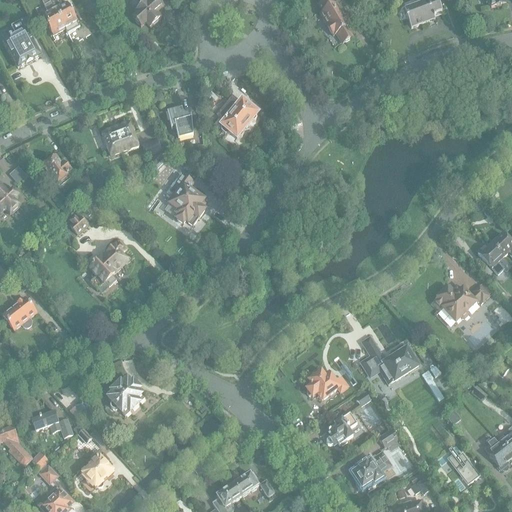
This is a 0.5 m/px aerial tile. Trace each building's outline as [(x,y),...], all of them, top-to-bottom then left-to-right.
[(52,37),(65,31),(47,0),(46,0),(42,2),(45,6),(44,7),(48,15),(42,18),(52,37)] [(67,5),(61,8),(56,0),(47,0),(65,31),(68,36),(80,29),(67,5)] [(157,15),(165,9),(156,0),(145,0),(143,2),(146,4),(136,13),(139,15),(133,20),(141,29),(146,25),(151,30),(162,20),(157,15)] [(329,0),(318,7),(322,14),(319,16),(333,39),(337,37),(342,46),(352,39),(347,32),(351,30),(350,28),(353,27),(346,16),(344,17),(336,5),(333,7),(329,0)] [(433,16),(442,13),(436,0),(419,0),(422,5),(405,11),(412,30),(435,22),(433,16)] [(506,6),(504,0),(488,0),(490,6),(491,10),(494,9),(506,6)] [(18,70),(41,58),(22,22),(12,27),(17,37),(4,44),(18,70)] [(239,143),(237,141),(238,139),(241,139),(244,136),(243,134),(251,124),(255,124),(257,121),(256,118),(258,116),(250,110),(250,108),(247,106),(245,106),(242,103),(237,109),(233,106),(231,106),(222,117),(222,120),(224,121),(219,127),(221,128),(220,129),(221,134),(224,136),(221,140),(233,150),(239,143)] [(178,140),(193,137),(191,112),(183,114),(182,110),(167,113),(171,130),(176,129),(178,140)] [(132,128),(130,128),(129,125),(101,136),(102,139),(102,141),(104,147),(106,148),(108,154),(119,150),(120,153),(121,152),(122,156),(139,149),(133,134),(134,132),(132,128)] [(147,159),(162,153),(157,142),(142,148),(147,159)] [(152,176),(167,162),(161,155),(145,169),(152,176)] [(68,176),(71,173),(64,164),(61,167),(55,158),(49,163),(48,162),(47,162),(43,165),(42,166),(43,167),(42,168),(56,187),(57,186),(60,190),(66,185),(63,181),(69,177),(68,176)] [(208,206),(204,203),(205,202),(188,190),(193,184),(183,177),(175,189),(179,192),(175,198),(173,197),(168,204),(178,212),(175,216),(178,218),(175,221),(182,226),(185,223),(191,228),(197,219),(199,221),(205,212),(204,211),(208,206)] [(85,178),(81,182),(86,188),(90,185),(85,178)] [(11,216),(20,207),(15,202),(19,198),(13,191),(8,195),(3,190),(0,192),(0,213),(2,215),(6,211),(11,216)] [(57,223),(51,216),(46,221),(52,227),(57,223)] [(78,237),(88,229),(79,219),(77,222),(75,220),(70,224),(72,226),(70,228),(78,237)] [(511,260),(511,246),(503,237),(491,248),(504,262),(509,257),(511,260)] [(111,279),(128,263),(121,257),(127,251),(119,243),(117,243),(114,245),(114,248),(101,261),(99,260),(95,264),(96,265),(90,272),(97,279),(91,284),(102,295),(115,283),(111,279)] [(504,262),(491,248),(489,250),(487,248),(478,256),(492,272),(504,262)] [(0,286),(6,294),(16,285),(8,276),(0,283),(0,286)] [(481,306),(489,299),(480,288),(474,294),(475,295),(472,298),(467,292),(464,295),(458,288),(452,293),(449,289),(446,292),(442,292),(439,294),(438,299),(432,305),(439,313),(442,311),(455,325),(460,320),(464,321),(468,317),(468,314),(479,304),(481,306)] [(29,321),(37,315),(25,301),(3,318),(14,333),(21,327),(22,329),(24,330),(27,330),(31,327),(31,324),(30,322),(29,321)] [(388,387),(418,368),(405,348),(384,362),(372,343),(364,348),(371,359),(361,365),(371,379),(380,373),(388,387)] [(502,379),(510,370),(500,365),(493,372),(502,379)] [(435,378),(441,374),(435,368),(430,371),(435,378)] [(349,374),(341,381),(336,384),(330,375),(325,378),(320,371),(311,377),(313,379),(309,382),(312,387),(310,388),(311,389),(307,391),(308,393),(308,395),(310,398),(312,398),(318,406),(337,392),(339,395),(340,395),(342,398),(350,393),(347,389),(356,383),(349,374)] [(443,399),(432,381),(433,380),(429,372),(422,376),(439,402),(443,399)] [(139,389),(140,387),(139,386),(138,385),(137,385),(135,384),(134,385),(133,384),(132,385),(128,382),(123,387),(120,384),(111,393),(113,395),(108,400),(111,404),(110,405),(110,406),(110,408),(110,409),(111,410),(111,411),(112,412),(114,412),(116,412),(117,411),(118,411),(125,419),(146,401),(139,394),(141,392),(139,390),(139,389)] [(477,388),(471,395),(482,404),(488,397),(477,388)] [(361,409),(371,402),(366,395),(356,402),(361,409)] [(82,402),(76,408),(78,410),(78,411),(82,415),(85,417),(91,411),(82,402)] [(453,426),(461,420),(453,410),(445,415),(453,426)] [(53,436),(62,432),(55,414),(32,423),(36,434),(50,428),(53,436)] [(353,438),(349,431),(357,426),(350,415),(334,426),(335,428),(326,434),(328,438),(328,439),(328,440),(327,441),(326,442),(326,443),(326,444),(327,446),(327,447),(329,448),(331,448),(332,448),(333,447),(334,448),(338,445),(340,449),(347,444),(346,443),(353,438)] [(80,426),(74,431),(75,435),(77,437),(83,430),(80,426)] [(24,469),(32,461),(17,445),(18,445),(13,429),(0,433),(0,446),(4,445),(11,452),(9,453),(24,469)] [(511,429),(502,436),(503,438),(499,441),(511,457),(511,429)] [(92,440),(89,437),(84,431),(78,437),(86,445),(92,440)] [(386,449),(397,441),(391,432),(380,440),(386,449)] [(508,464),(511,461),(511,457),(499,441),(495,444),(494,443),(484,450),(501,472),(502,471),(503,473),(505,473),(506,473),(507,472),(508,471),(508,470),(508,469),(508,468),(507,467),(509,466),(508,464)] [(452,457),(447,461),(467,487),(480,478),(462,455),(458,458),(451,450),(448,452),(452,457)] [(102,485),(113,474),(106,467),(110,463),(100,452),(96,456),(101,460),(99,462),(98,461),(97,462),(97,463),(94,466),(93,465),(92,466),(93,468),(83,478),(95,491),(97,489),(98,491),(101,491),(103,490),(103,486),(102,485)] [(39,473),(49,464),(41,455),(32,463),(37,468),(35,470),(39,473)] [(382,455),(352,476),(357,483),(357,484),(356,485),(356,486),(356,487),(357,488),(358,489),(359,489),(360,489),(361,489),(362,490),(366,488),(369,492),(376,487),(375,485),(383,480),(380,475),(391,468),(382,455)] [(39,477),(49,487),(57,480),(48,469),(39,477)] [(234,486),(242,500),(259,488),(255,483),(257,481),(253,475),(249,476),(234,486)] [(413,487),(422,481),(418,475),(409,481),(413,487)] [(415,497),(421,493),(424,497),(430,493),(422,482),(410,490),(415,497)] [(266,483),(260,487),(268,499),(275,495),(266,483)] [(232,507),(242,500),(234,486),(216,498),(219,502),(213,505),(217,511),(214,511),(233,511),(233,509),(232,508),(232,507)] [(37,508),(40,511),(66,511),(72,507),(55,489),(44,500),(45,500),(37,508)] [(275,503),(271,506),(275,511),(276,511),(283,508),(278,500),(275,502),(275,503)]
